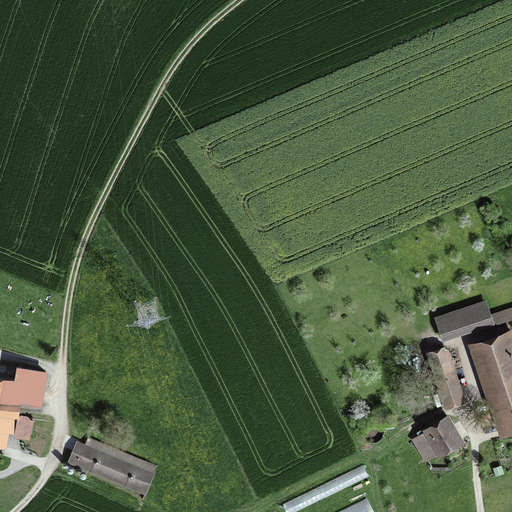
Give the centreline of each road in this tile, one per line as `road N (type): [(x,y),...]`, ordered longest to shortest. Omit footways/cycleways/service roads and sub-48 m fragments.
road 1 (track): [(14,511),(50,466),(67,301),(100,204),(179,58),(240,0)]
road 2 (track): [(240,511),(439,411),(471,418)]
road 3 (track): [(459,340),(481,511)]
